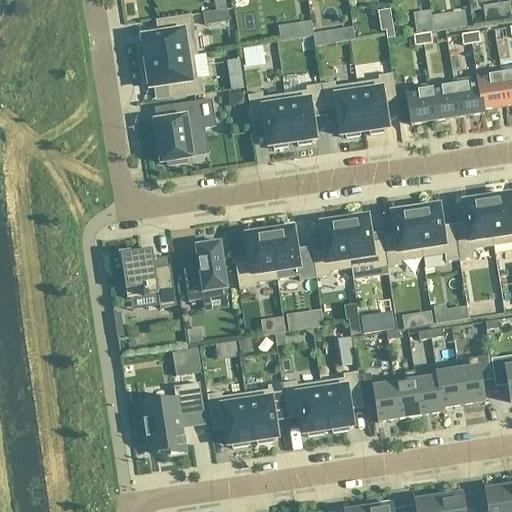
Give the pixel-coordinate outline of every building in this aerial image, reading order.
[(192,58),(196,58),(190,18),(160,23),(162,37),(140,40),(141,45),(137,45),(140,63),(144,62),(144,66),(192,58)] [(469,37),(470,47),(479,46),(477,35),(469,37)] [(431,47),(430,43),(429,36),(421,37),(423,48),(431,47)] [(421,37),(412,39),(414,49),(423,48),(421,37)] [(469,37),(460,38),(462,49),(470,47),(469,37)] [(192,58),(144,66),(145,70),(141,70),(144,88),(148,87),(148,92),(170,88),(172,102),(202,97),(200,82),(196,83),(192,58)] [(511,72),(500,74),(505,110),(511,108),(511,72)] [(505,110),(500,74),(476,78),(482,117),(483,117),(482,113),(505,110)] [(378,83),(356,87),(363,135),(367,135),(368,139),(384,136),(383,132),(387,132),(383,106),(395,104),(391,77),(378,79),(378,83)] [(453,86),(458,121),(482,117),(476,78),(475,78),(476,82),(453,86)] [(359,136),(363,135),(356,87),(334,90),(333,86),(320,88),(324,115),(336,113),(340,139),(344,138),(344,142),(360,140),(359,136)] [(458,121),(453,86),(429,89),(434,125),(458,121)] [(324,115),(320,88),(305,90),(306,94),(284,98),(291,146),(295,146),(296,150),(312,147),(311,143),(315,143),(311,117),(324,115)] [(434,125),(429,89),(404,93),(410,128),(434,125)] [(287,147),(291,146),(284,98),(261,101),(261,97),(247,99),(251,126),(263,124),(267,150),(271,149),(272,153),(288,151),(287,147)] [(214,129),(210,103),(171,109),(173,121),(154,124),(153,124),(153,126),(160,165),(159,165),(160,167),(161,166),(166,165),(167,169),(186,166),(185,162),(190,162),(192,162),(191,160),(187,133),(214,129)] [(511,218),(509,198),(487,201),(485,201),(493,250),(511,247),(511,218)] [(493,250),(485,201),(483,201),(483,202),(461,205),(465,231),(453,233),(458,264),(472,261),(471,254),(493,250)] [(444,266),(458,264),(453,233),(442,235),(438,209),(416,212),(414,212),(421,261),(443,258),(444,266)] [(421,261),(414,212),(390,216),(394,242),(382,244),(386,271),(400,268),(399,264),(421,261)] [(343,223),(350,272),(372,269),(373,273),(386,271),(382,244),(370,246),(366,220),(343,223)] [(323,253),(311,255),(315,281),(328,279),(328,275),(350,272),(343,223),(319,227),(323,253)] [(269,235),(276,283),(298,280),(299,284),(315,281),(311,255),(296,257),(292,227),(277,229),(278,233),(269,235)] [(254,287),(276,283),(269,235),(245,238),(249,264),(234,267),(238,293),(254,291),(254,287)] [(214,239),(198,241),(198,245),(194,246),(198,271),(183,274),(187,301),(226,295),(218,242),(214,243),(214,239)] [(151,253),(119,258),(126,301),(156,297),(159,312),(175,309),(169,269),(154,271),(151,253)] [(496,324),(484,326),(485,334),(497,332),(496,324)] [(429,334),(430,342),(442,340),(441,332),(429,334)] [(399,342),(397,334),(385,336),(387,344),(399,342)] [(430,342),(429,334),(417,336),(418,344),(430,342)] [(463,409),(484,405),(481,384),(493,382),(489,359),(467,362),(468,372),(458,373),(463,409)] [(509,406),(511,405),(511,368),(503,370),(509,406)] [(434,377),(435,381),(436,381),(441,412),(442,412),(463,409),(458,373),(434,377)] [(393,387),(399,422),(421,419),(415,384),(414,374),(404,376),(405,385),(393,387)] [(342,382),(319,385),(327,433),(330,433),(331,437),(348,434),(348,430),(352,430),(349,408),(361,406),(361,403),(357,379),(356,376),(341,378),(342,382)] [(399,422),(393,387),(371,390),(369,377),(357,379),(361,403),(373,401),(376,426),(399,422)] [(436,381),(435,381),(415,384),(421,419),(442,416),(442,412),(441,412),(436,381)] [(327,433),(319,385),(297,389),(296,385),(281,387),(286,418),(298,416),(301,437),(306,437),(306,441),(323,438),(323,434),(327,433)] [(176,402),(142,407),(150,456),(169,454),(169,457),(184,455),(179,426),(182,426),(179,408),(203,405),(200,386),(174,390),(176,402)] [(286,418),(281,387),(266,389),(267,393),(244,397),(251,445),(255,444),(256,448),(273,446),(272,442),(276,441),(273,420),(286,418)] [(251,445),(244,397),(221,400),(221,396),(206,399),(210,429),(223,427),(226,449),(230,448),(231,452),(248,449),(247,445),(251,445)] [(511,511),(508,491),(484,494),(487,511),(511,511)] [(462,511),(461,498),(437,501),(439,511),(462,511)] [(439,511),(437,501),(414,505),(415,511),(439,511)]
